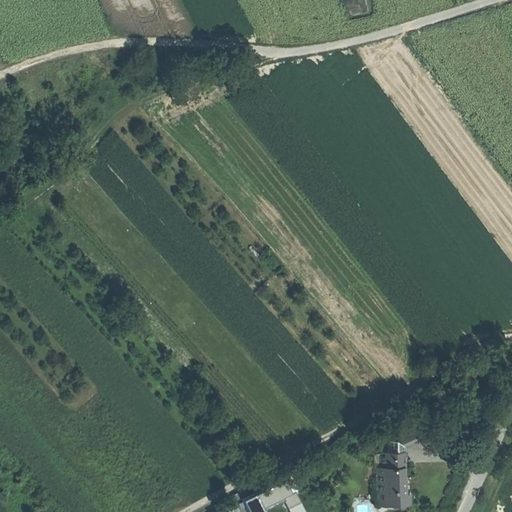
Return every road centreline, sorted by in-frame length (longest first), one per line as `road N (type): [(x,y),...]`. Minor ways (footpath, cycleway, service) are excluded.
road 1 (track): [(0,72),(37,56),(121,41),(346,48),(502,0)]
road 2 (track): [(511,337),(490,340),(187,511)]
road 3 (track): [(285,52),(121,113),(0,224)]
